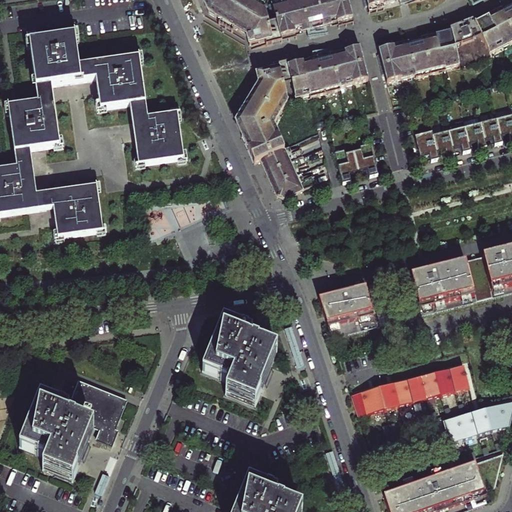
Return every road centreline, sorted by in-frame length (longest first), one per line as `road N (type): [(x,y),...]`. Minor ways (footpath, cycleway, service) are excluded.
road 1 (residential): [(511,159),(262,222)]
road 2 (residential): [(163,0),(262,222)]
road 3 (residential): [(291,286),(366,511)]
road 4 (residential): [(109,511),(178,342),(178,303)]
road 5 (residential): [(178,303),(0,320)]
